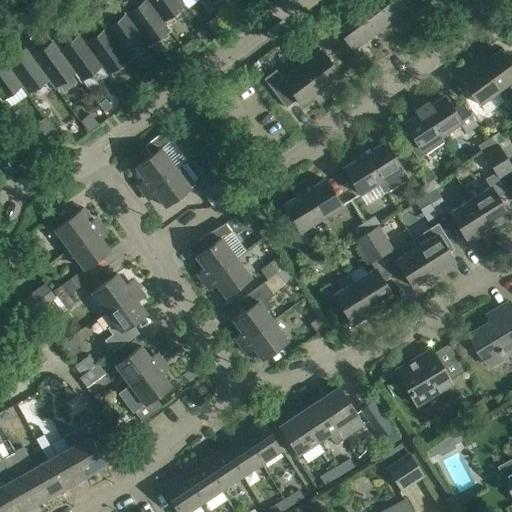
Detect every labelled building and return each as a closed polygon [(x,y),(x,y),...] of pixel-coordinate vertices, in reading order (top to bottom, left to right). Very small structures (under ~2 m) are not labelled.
[(148,46),(169,31),(163,22),(145,0),(143,0),(125,14),(148,46)] [(145,0),(163,22),(184,7),(179,0),(145,0)] [(367,0),(370,3),(386,25),(407,9),(400,0),(367,0)] [(386,25),(370,3),(357,13),(349,3),(344,7),(351,17),(368,39),(386,25)] [(109,5),(102,10),(108,18),(114,13),(109,5)] [(128,61),(148,46),(125,14),(104,29),(128,61)] [(368,39),(351,17),(339,27),(331,17),(326,21),(333,31),(336,29),(352,51),(368,39)] [(94,28),(89,20),(82,25),(88,32),(94,28)] [(328,30),(322,23),(313,30),(318,38),(328,30)] [(62,27),(56,31),(61,39),(68,34),(62,27)] [(104,29),(85,42),(101,67),(107,76),(128,61),(104,29)] [(36,33),(29,38),(34,45),(41,41),(36,33)] [(79,34),(59,49),(74,74),(80,82),(101,67),(85,42),(79,34)] [(9,39),(2,44),(8,52),(15,47),(9,39)] [(74,74),(59,49),(53,40),(32,55),(48,80),(54,88),(74,74)] [(27,95),(48,80),(32,55),(26,47),(6,62),(21,86),(27,95)] [(302,64),(324,93),(331,88),(328,84),(340,75),(320,50),(302,64)] [(484,55),(476,61),(501,94),(511,86),(511,68),(499,50),(487,59),(484,55)] [(0,53),(0,99),(1,101),(21,86),(6,62),(0,53)] [(481,109),(501,94),(476,61),(457,75),(481,109)] [(148,85),(165,72),(160,64),(142,77),(148,85)] [(315,100),(324,93),(302,64),(282,79),(275,70),(263,79),(285,107),(296,99),(301,105),(312,96),(315,100)] [(453,111),(440,92),(420,105),(443,140),(463,127),(465,130),(475,123),(463,104),(453,111)] [(119,96),(113,100),(117,107),(124,103),(119,96)] [(402,123),(412,138),(405,142),(417,159),(443,142),(443,140),(420,105),(412,111),(414,115),(402,123)] [(90,114),(80,122),(88,133),(98,125),(90,114)] [(190,126),(183,116),(144,145),(151,155),(135,167),(143,179),(140,182),(145,190),(175,168),(160,148),(190,126)] [(30,129),(22,134),(30,145),(38,140),(30,129)] [(488,139),(492,147),(501,141),(498,133),(488,139)] [(482,154),(482,153),(492,147),(488,139),(478,146),(482,154)] [(360,150),(380,182),(386,192),(407,179),(384,141),(371,149),(369,145),(360,150)] [(511,169),(511,167),(498,144),(483,154),(494,173),(498,178),(511,169)] [(380,182),(360,150),(340,163),(360,195),(380,182)] [(183,161),(175,168),(145,190),(151,198),(155,195),(164,207),(196,183),(206,196),(229,179),(218,165),(198,181),(183,161)] [(497,178),(498,178),(494,173),(485,178),(490,186),(469,199),(489,231),(509,218),(496,196),(505,191),(497,178)] [(436,178),(426,184),(430,192),(435,189),(441,186),(436,178)] [(309,182),(300,188),(320,219),(341,206),(324,179),(311,186),(309,182)] [(420,198),(425,195),(430,192),(426,184),(415,191),(420,198)] [(320,219),(300,188),(292,193),(294,197),(282,204),(286,211),(276,217),(281,225),(295,248),(306,241),(300,231),(320,219)] [(430,192),(425,195),(430,202),(440,196),(435,189),(430,192)] [(419,209),(430,202),(425,195),(420,198),(415,201),(419,209)] [(468,244),(489,231),(469,199),(448,212),(468,244)] [(68,249),(98,227),(83,207),(53,229),(68,249)] [(247,211),(239,215),(245,226),(253,221),(247,211)] [(375,217),(365,223),(369,230),(379,224),(375,217)] [(200,272),(206,279),(235,257),(222,239),(231,232),(225,223),(206,234),(197,240),(204,250),(195,257),(203,269),(200,272)] [(354,239),(365,232),(369,230),(365,223),(354,229),(358,237),(354,239)] [(379,224),(369,230),(365,232),(380,257),(392,249),(377,226),(379,225),(379,224)] [(438,224),(411,240),(416,247),(435,278),(438,283),(447,278),(443,273),(456,265),(453,261),(448,252),(453,249),(438,224)] [(98,227),(68,249),(83,269),(108,249),(100,238),(104,235),(98,227)] [(365,232),(354,239),(355,240),(353,241),(368,264),(380,257),(365,232)] [(34,244),(27,234),(19,240),(26,249),(34,244)] [(396,259),(395,260),(401,270),(412,287),(424,279),(427,283),(430,288),(438,283),(435,278),(416,247),(396,259)] [(307,268),(317,262),(313,254),(302,260),(307,268)] [(250,277),(235,257),(206,279),(211,287),(215,285),(224,296),(250,277)] [(283,267),(276,257),(269,262),(276,272),(283,267)] [(322,270),(317,262),(307,268),(311,276),(322,270)] [(0,269),(2,273),(7,278),(16,272),(9,263),(0,269)] [(290,276),(283,267),(276,272),(283,282),(290,276)] [(353,281),(373,312),(394,299),(374,268),(353,281)] [(60,300),(67,295),(86,281),(79,271),(53,290),(60,300)] [(318,289),(332,312),(341,307),(352,325),(373,312),(353,281),(349,273),(337,281),(341,289),(334,293),(328,283),(318,289)] [(105,312),(135,290),(129,282),(125,285),(116,274),(90,293),(105,312)] [(32,313),(50,300),(54,297),(45,284),(23,300),(32,313)] [(237,335),(243,343),(272,321),(258,301),(267,294),(260,284),(238,301),(245,311),(232,320),(240,332),(237,335)] [(140,298),(135,290),(105,312),(113,323),(107,328),(112,334),(104,340),(112,352),(138,333),(131,323),(145,313),(137,301),(140,298)] [(75,304),(67,295),(60,300),(67,310),(75,304)] [(471,334),(481,351),(490,366),(506,356),(504,352),(511,347),(511,305),(510,302),(494,311),(498,318),(471,334)] [(324,328),(317,318),(309,323),(317,333),(324,328)] [(287,340),(272,321),(243,343),(257,362),(287,340)] [(453,347),(451,347),(456,355),(458,355),(462,356),(464,355),(466,354),(468,348),(463,340),(453,347)] [(129,385),(159,363),(153,355),(149,358),(141,346),(115,365),(129,385)] [(416,405),(451,384),(430,349),(396,370),(416,405)] [(81,360),(88,370),(96,364),(88,355),(81,360)] [(141,421),(161,406),(154,397),(170,385),(161,374),(165,371),(159,363),(129,385),(143,403),(133,411),(141,421)] [(96,380),(88,370),(79,377),(86,387),(96,380)] [(363,424),(357,414),(338,386),(318,400),(343,437),(363,424)] [(343,437),(318,400),(298,413),(317,441),(327,435),(333,444),(343,437)] [(391,429),(372,401),(360,410),(379,438),(391,429)] [(473,417),(486,409),(481,401),(468,408),(473,417)] [(96,424),(86,409),(78,415),(88,429),(96,424)] [(317,441),(298,413),(277,426),(296,455),(317,441)] [(122,435),(129,430),(122,420),(115,426),(117,430),(122,435)] [(281,449),(262,421),(242,434),(261,463),(281,449)] [(449,435),(454,444),(459,441),(454,432),(449,435)] [(240,476),(261,463),(242,434),(222,448),(240,476)] [(35,439),(44,454),(52,450),(43,435),(35,439)] [(68,448),(85,478),(106,466),(89,436),(68,448)] [(434,444),(425,449),(429,457),(438,452),(434,444)] [(31,462),(22,446),(14,451),(23,466),(31,462)] [(63,490),(85,478),(68,448),(47,460),(63,490)] [(240,476),(222,448),(201,461),(220,490),(240,476)] [(422,476),(408,454),(388,467),(401,490),(422,476)] [(1,458),(0,458),(0,474),(2,478),(10,474),(1,458)] [(349,458),(334,468),(339,475),(354,466),(349,458)] [(26,472),(42,502),(63,490),(47,460),(34,467),(26,472)] [(200,503),(220,490),(201,461),(181,474),(200,503)] [(324,485),(339,475),(334,468),(319,477),(324,485)] [(23,511),(42,502),(26,472),(4,483),(20,511),(23,511)] [(176,511),(186,511),(200,503),(181,474),(161,488),(176,511)] [(0,511),(20,511),(4,483),(0,485),(0,511)] [(299,489),(284,498),(289,506),(303,497),(299,489)] [(278,511),(289,506),(284,498),(269,507),(271,511),(278,511)] [(391,511),(411,511),(405,500),(390,508),(391,511)]
